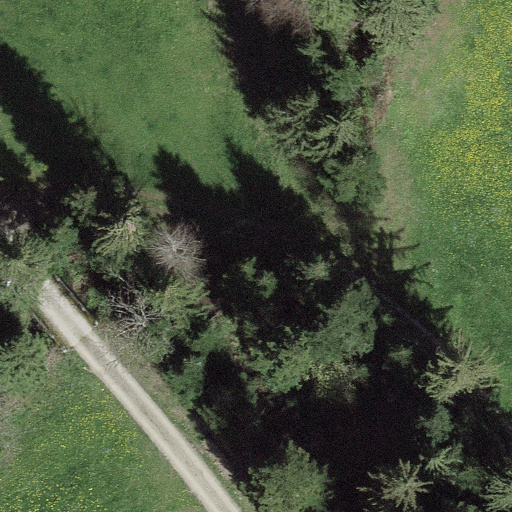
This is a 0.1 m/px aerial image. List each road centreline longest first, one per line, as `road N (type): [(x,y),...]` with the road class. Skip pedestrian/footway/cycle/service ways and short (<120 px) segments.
road 1 (track): [(0,215),(49,186),(108,175),(208,220),(315,299),(511,497)]
road 2 (track): [(0,240),(224,511)]
